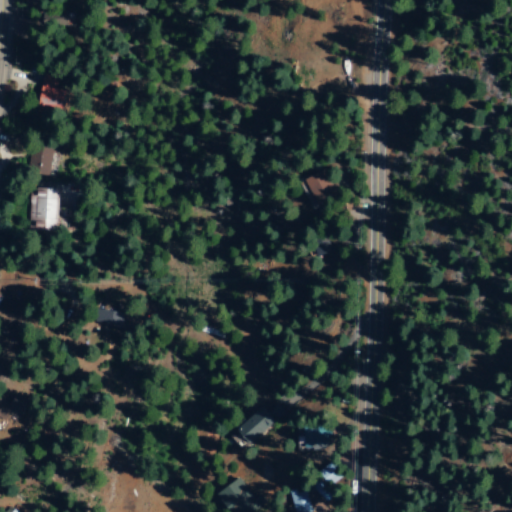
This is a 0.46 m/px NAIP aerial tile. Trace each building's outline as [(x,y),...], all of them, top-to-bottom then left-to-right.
[(62,90),(54,88),(56,75),(39,72),(32,107),(57,111),(62,90)] [(48,173),(48,146),(27,146),(27,173),(48,173)] [(56,190),(28,189),(27,230),(55,231),(56,190)] [(233,428),(245,443),(272,420),(260,405),(233,428)] [(299,424),(300,443),(316,443),(315,424),(299,424)] [(224,511),(238,511),(263,501),(259,493),(250,497),(241,477),(214,488),(224,511)] [(291,511),(307,511),(308,511),(306,490),(290,491),(291,511)]
